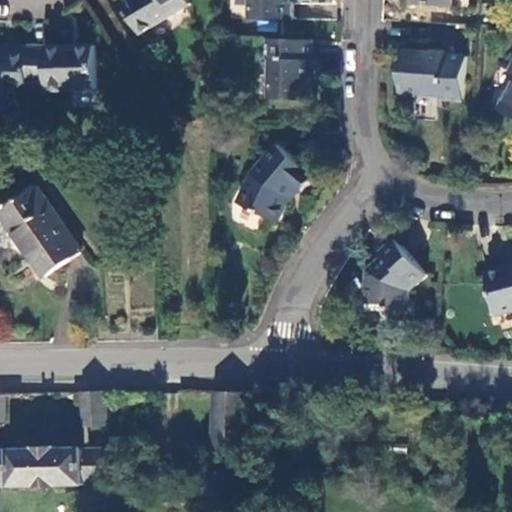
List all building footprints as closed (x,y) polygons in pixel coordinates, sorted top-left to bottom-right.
[(190,0),(124,0),(123,1),(143,35),(193,4),(190,0)] [(290,0),(250,0),(251,20),(293,22),(294,4),(290,3),(290,0)] [(311,101),(312,41),(267,40),(266,61),(271,61),(271,100),(311,101)] [(0,51),(0,90),(12,91),(53,92),(51,47),(13,45),(13,52),(0,51)] [(97,46),(51,47),(53,92),(99,91),(97,46)] [(466,101),(469,58),(434,55),(434,52),(405,50),(405,53),(411,53),(408,72),(403,76),(402,91),(444,94),(445,100),(466,101)] [(0,99),(11,100),(12,91),(0,90),(0,99)] [(511,112),(497,107),(497,105),(496,104),(494,108),(511,115),(511,112)] [(291,207),(312,182),(282,151),(258,179),(242,207),(278,229),(291,207)] [(49,276),(87,250),(44,190),(5,215),(47,274),(49,276)] [(429,275),(397,240),(383,254),(386,257),(371,273),(369,305),(389,307),(390,310),(411,311),(412,293),(429,275)] [(511,268),(486,275),(496,314),(511,309),(511,268)] [(9,308),(0,309),(0,338),(12,338),(9,308)] [(110,427),(108,391),(80,393),(83,429),(110,427)] [(247,454),(250,393),(216,392),(213,454),(247,454)] [(12,453),(0,453),(0,485),(13,486),(14,489),(39,487),(40,489),(59,489),(60,487),(88,486),(88,483),(105,484),(104,453),(86,453),(59,452),(59,450),(37,450),(37,453),(12,452),(12,453)]
